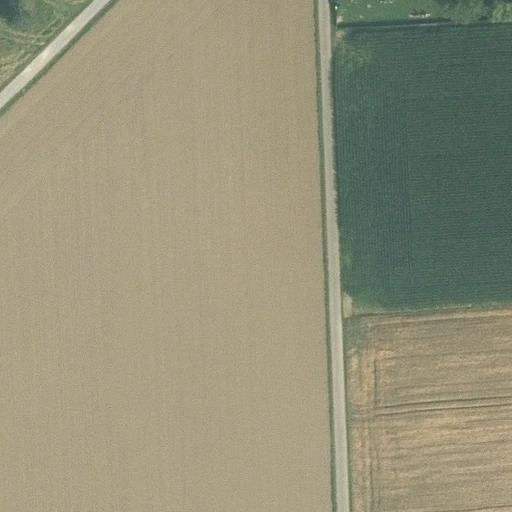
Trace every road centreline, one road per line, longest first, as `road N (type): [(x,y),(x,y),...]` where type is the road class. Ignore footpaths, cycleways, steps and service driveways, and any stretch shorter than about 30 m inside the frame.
road 1 (track): [(338,511),(319,0)]
road 2 (track): [(0,138),(131,0)]
